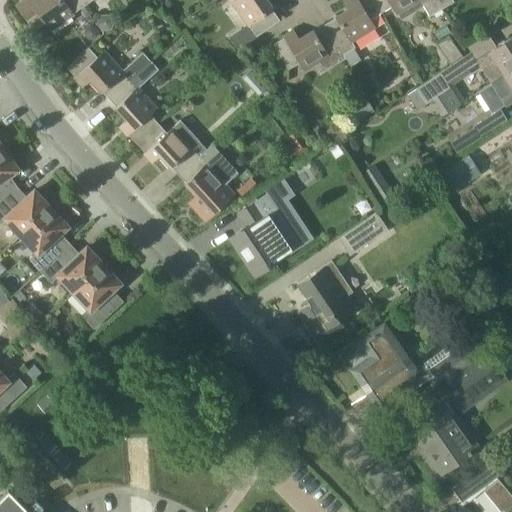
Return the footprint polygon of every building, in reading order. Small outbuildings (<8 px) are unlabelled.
[(50,30),(83,7),(78,0),(46,0),(45,1),(44,0),(26,0),(17,7),(34,30),(45,23),(50,30)] [(236,0),(234,2),(258,36),(281,20),(266,0),(236,0)] [(371,19),(382,12),(374,0),(348,0),(347,1),(352,10),(327,25),(345,54),(356,47),(352,42),(376,27),(371,19)] [(420,0),(431,16),(444,8),(438,0),(374,0),(382,12),(392,6),(397,14),(419,0),(420,0)] [(438,0),(444,8),(455,1),(454,0),(438,0)] [(343,56),(345,54),(327,25),(302,41),(296,31),(285,38),(284,37),(273,43),(288,69),(300,62),(305,70),(317,62),(323,71),(344,58),(343,56)] [(490,82),(511,68),(511,36),(495,47),(485,32),(481,35),(477,29),(465,37),(469,42),(464,45),(469,51),(463,56),(448,35),(436,44),(451,64),(405,94),(416,109),(449,87),(446,83),(477,61),(490,82)] [(143,51),(121,70),(104,52),(98,57),(88,47),(67,67),(76,77),(75,78),(83,86),(91,79),(108,98),(129,79),(149,60),(143,51)] [(156,109),(136,87),(156,67),(149,60),(129,79),(108,98),(127,118),(119,126),(127,135),(128,134),(136,142),(158,122),(150,114),(156,109)] [(511,68),(490,82),(506,106),(511,102),(511,68)] [(352,122),(372,110),(364,95),(343,108),(352,122)] [(498,108),(471,125),(472,127),(453,139),(459,148),(505,119),(498,108)] [(159,154),(178,174),(207,148),(200,140),(181,119),(167,132),(158,122),(136,142),(145,152),(144,153),(152,161),(159,154)] [(220,154),(221,153),(213,143),(207,148),(178,174),(196,194),(189,201),(198,211),(199,210),(208,220),(236,194),(227,184),(239,174),(220,154)] [(0,199),(16,186),(8,175),(17,169),(11,160),(15,158),(7,146),(0,150),(0,199)] [(447,195),(480,173),(468,154),(435,176),(447,195)] [(352,173),(368,204),(386,195),(370,164),(352,173)] [(250,178),(236,191),(244,200),(258,186),(250,178)] [(249,226),(232,237),(256,274),(281,257),(281,256),(300,243),(275,205),(292,193),(285,182),(239,212),(249,226)] [(21,235),(54,204),(44,194),(41,197),(34,189),(26,197),(17,187),(16,186),(0,199),(0,222),(5,218),(21,235)] [(40,270),(69,243),(59,233),(67,225),(60,218),(63,215),(54,204),(21,235),(36,252),(30,258),(40,270)] [(374,211),(336,237),(348,255),(386,228),(374,211)] [(73,291),(106,261),(96,251),(93,254),(86,246),(78,253),(69,243),(40,270),(50,281),(57,274),(73,291)] [(332,260),(297,283),(306,298),(302,301),(305,305),(297,311),(319,343),(343,326),(340,320),(356,309),(346,295),(352,291),(332,260)] [(106,261),(73,291),(89,309),(82,315),(94,328),(122,301),(111,289),(119,282),(112,274),(116,271),(106,261)] [(349,369),(382,416),(418,390),(416,387),(423,382),(415,372),(416,366),(384,320),(357,339),(369,355),(349,369)] [(38,361),(18,338),(4,349),(24,373),(38,361)] [(464,339),(426,365),(438,383),(476,357),(464,339)] [(420,424),(411,430),(441,473),(479,446),(468,430),(462,434),(451,418),(457,414),(487,393),(480,383),(487,378),(485,375),(494,369),(482,353),(476,357),(438,383),(447,396),(448,398),(441,403),(439,401),(415,417),(420,424)] [(0,372),(0,409),(26,386),(13,373),(7,379),(0,372)] [(359,391),(344,396),(351,416),(367,410),(359,391)] [(480,485),(497,471),(487,458),(470,472),(480,485)] [(127,461),(128,485),(146,484),(145,460),(127,461)] [(511,511),(511,495),(498,478),(483,490),(500,511),(503,509),(505,511),(511,511)] [(0,511),(23,511),(27,509),(8,490),(0,497),(0,511)]
